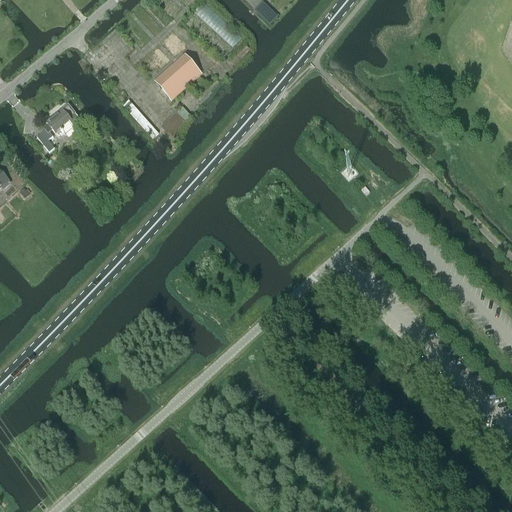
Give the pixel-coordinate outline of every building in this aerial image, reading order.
[(269,9),(261,18),(270,26),(278,18),(269,9)] [(172,102),(202,75),(185,56),(155,83),(172,102)] [(62,134),(63,133),(65,135),(73,129),(74,130),(82,124),(68,106),(46,124),(56,136),(60,132),(62,134)] [(36,138),(49,154),(54,150),(48,142),(53,138),(47,130),(36,138)] [(0,174),(0,188),(2,191),(9,184),(3,178),(0,174)] [(19,193),(25,200),(30,196),(24,189),(19,193)] [(370,194),(365,189),(361,192),(366,197),(370,194)]
